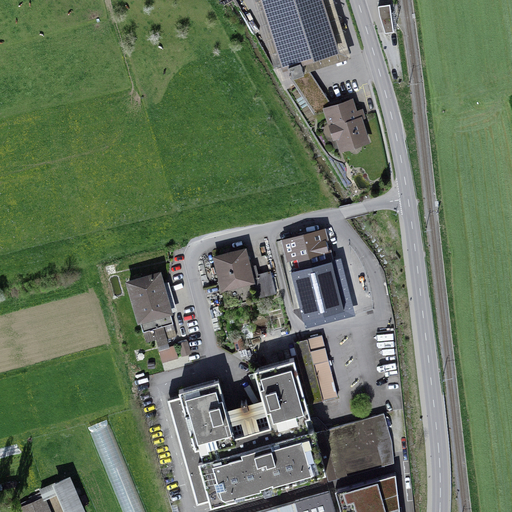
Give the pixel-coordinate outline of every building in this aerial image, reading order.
[(321,0),(256,0),(282,78),(341,59),(321,0)] [(394,30),(391,3),(378,5),(386,33),(394,30)] [(359,99),(323,111),(337,155),(373,143),(359,99)] [(332,230),(288,241),(306,314),(350,303),(332,230)] [(240,249),(215,256),(224,288),(249,282),(240,249)] [(256,271),(263,295),(279,290),(272,267),(256,271)] [(165,272),(130,282),(143,328),(178,318),(165,272)] [(311,355),(307,340),(294,343),(309,403),(322,400),(313,366),(327,362),(324,351),(311,355)] [(188,341),(179,343),(182,355),(191,353),(188,341)] [(274,424),(309,415),(294,358),(259,368),(274,424)] [(194,446),(234,435),(219,378),(179,389),(180,395),(194,446)] [(194,446),(180,395),(166,398),(196,506),(324,472),(314,432),(309,415),(274,424),(234,435),(194,446)] [(387,412),(314,432),(324,472),(327,479),(392,461),(389,425),(387,412)] [(86,473),(98,511),(119,511),(105,467),(86,473)] [(69,511),(74,511),(88,507),(72,469),(39,482),(44,494),(59,488),(69,511)] [(398,511),(393,475),(336,493),(341,511),(398,511)] [(332,511),(328,493),(258,511),(332,511)] [(51,511),(46,498),(19,509),(20,511),(51,511)]
